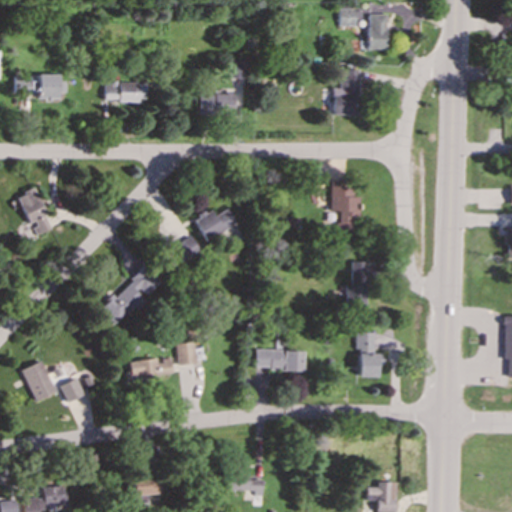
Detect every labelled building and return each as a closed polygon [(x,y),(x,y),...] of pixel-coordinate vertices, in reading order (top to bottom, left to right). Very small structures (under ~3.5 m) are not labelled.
[(353,26),(352,6),(336,6),(336,26),(353,26)] [(384,49),(384,13),(366,13),(365,48),(384,49)] [(243,78),(244,60),(227,59),(226,77),(243,78)] [(356,68),(339,68),(338,87),(331,87),(330,114),(355,114),(356,68)] [(12,75),(13,91),(36,91),(36,99),(57,99),(57,92),(64,92),(64,81),(57,81),(57,74),(33,74),(33,75),(12,75)] [(103,100),(144,100),(144,82),(111,83),(111,82),(103,82),(103,100)] [(196,112),(231,113),(232,94),(197,93),(196,112)] [(327,211),(336,211),(336,230),(355,230),(355,196),(350,196),(350,188),(343,188),(343,180),(328,180),(327,211)] [(49,228),(33,188),(9,198),(13,208),(20,205),(32,235),(49,228)] [(234,225),(225,208),(212,215),(209,209),(191,218),(203,240),(234,225)] [(511,257),(511,228),(504,228),(503,257),(511,257)] [(169,246),(178,262),(198,251),(189,235),(169,246)] [(365,261),(349,261),(348,284),(341,284),(340,303),(364,303),(365,261)] [(97,309),(112,325),(158,281),(143,265),(97,309)] [(511,316),(501,316),(500,358),(505,358),(504,376),(511,376),(511,316)] [(372,332),(352,331),(352,348),(355,348),(355,376),(374,376),(374,363),(380,364),(380,354),(371,354),(372,332)] [(193,363),(191,341),(173,343),(175,364),(193,363)] [(300,350),(252,349),(251,368),(300,369),(300,350)] [(127,360),(128,377),(170,373),(168,357),(157,358),(157,357),(127,360)] [(31,400),(52,392),(39,360),(18,369),(31,400)] [(81,395),(74,378),(56,385),(63,402),(81,395)] [(251,489),(251,495),(259,495),(259,479),(246,479),(246,471),(224,472),(224,489),(251,489)] [(131,477),(132,502),(142,502),(142,494),(156,494),(155,476),(131,477)] [(392,511),(392,481),(374,481),(374,486),(363,486),(363,500),(373,500),(373,511),(392,511)] [(64,505),(63,485),(39,486),(40,497),(21,498),(22,511),(36,511),(36,506),(64,505)] [(0,500),(0,511),(13,511),(13,500),(0,500)]
